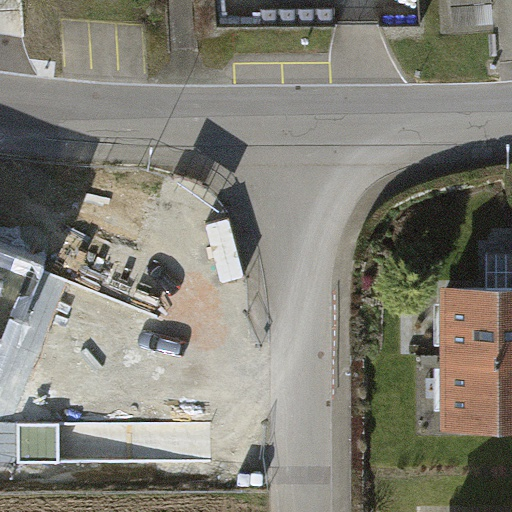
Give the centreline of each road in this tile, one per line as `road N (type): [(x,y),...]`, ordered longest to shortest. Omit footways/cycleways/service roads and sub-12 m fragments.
road 1 (residential): [(303,117),(313,317),(310,511)]
road 2 (residential): [(303,117),(49,118),(0,108)]
road 3 (residential): [(511,115),(303,117)]
